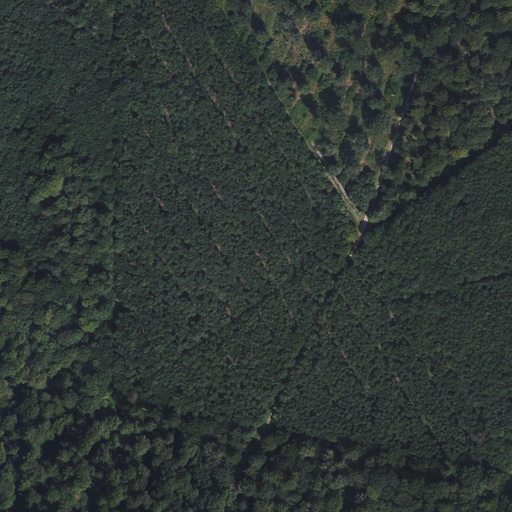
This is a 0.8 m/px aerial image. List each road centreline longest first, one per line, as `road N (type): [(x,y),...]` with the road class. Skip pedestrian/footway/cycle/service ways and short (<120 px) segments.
road 1 (track): [(0,480),(511,128)]
road 2 (unknown): [(221,511),(367,227),(445,0)]
road 3 (track): [(0,384),(265,422),(511,473)]
road 4 (unknown): [(118,511),(113,0)]
road 5 (track): [(220,0),(415,305)]
road 6 (track): [(0,135),(115,402)]
road 7 (track): [(415,305),(511,463)]
